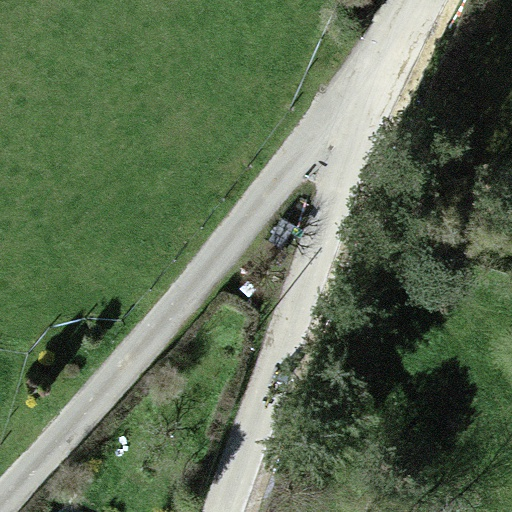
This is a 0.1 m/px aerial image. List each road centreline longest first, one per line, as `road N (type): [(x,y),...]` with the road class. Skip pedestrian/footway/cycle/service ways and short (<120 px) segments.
road 1 (residential): [(0,503),(274,180),(330,140),(373,124)]
road 2 (unclassified): [(228,511),(373,124)]
road 3 (unclassified): [(373,124),(420,0)]
